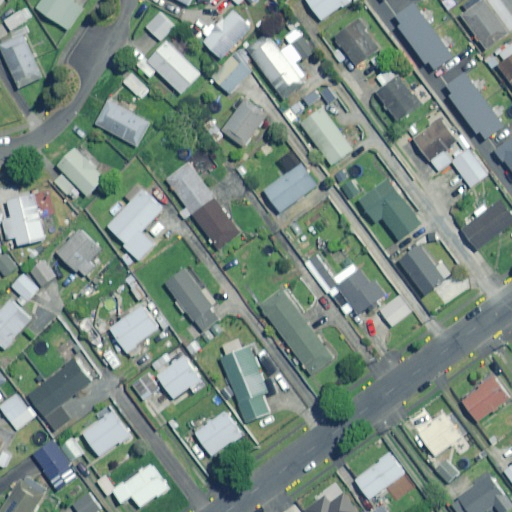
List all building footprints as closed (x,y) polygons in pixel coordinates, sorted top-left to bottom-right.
[(76,0),(44,0),(38,9),(69,30),(84,9),(75,3),(76,0)] [(353,0),(308,0),(323,21),(353,0)] [(510,35),(485,0),(484,0),(462,16),(487,51),(510,35)] [(32,18),(26,9),(6,21),(12,31),(32,18)] [(253,29),(234,11),(217,28),(214,24),(206,32),(211,37),(206,43),(223,59),(253,29)] [(176,27),(161,13),(145,31),(160,44),(176,27)] [(302,27),(295,18),(286,24),(293,33),(302,27)] [(380,52),(359,21),(336,37),(357,67),(380,52)] [(244,48),(287,103),(307,87),(302,80),(307,76),(298,65),(294,68),(265,31),(244,48)] [(44,78),(24,35),(0,46),(20,89),(44,78)] [(315,52),(302,35),(288,45),(301,62),(315,52)] [(511,41),(486,59),(493,68),(497,65),(511,85),(511,41)] [(202,75),(168,42),(149,62),(145,58),(138,65),(151,78),(158,71),(183,95),(202,75)] [(395,57),(389,49),(372,62),(378,70),(395,57)] [(252,72),(235,56),(214,79),(231,95),(252,72)] [(388,111),(390,110),(399,123),(421,108),(393,67),(378,78),(385,88),(378,92),(376,94),(388,111)] [(150,90),(134,75),(126,83),(143,98),(150,90)] [(324,103),(316,92),(308,97),(317,109),(324,103)] [(151,123),(110,101),(97,125),(139,147),(151,123)] [(268,116),(248,101),(224,132),(245,147),(268,116)] [(354,150),(324,109),(303,124),(333,165),(354,150)] [(460,141),(441,117),(414,138),(440,171),(453,162),(445,153),(460,141)] [(59,166),(66,174),(58,181),(75,199),(83,192),(89,197),(107,179),(77,149),(59,166)] [(489,176),(469,150),(453,162),(473,188),(489,176)] [(187,220),(194,215),(217,250),(240,235),(191,163),(169,178),(189,208),(182,213),(187,220)] [(319,186),(303,164),(266,192),(282,213),(319,186)] [(421,225),(388,181),(360,202),(376,223),(382,219),(400,241),(421,225)] [(360,193),(353,182),(343,188),(351,200),(360,193)] [(164,210),(144,191),(109,227),(127,244),(124,246),(140,261),(155,246),(142,233),(164,210)] [(46,239),(34,195),(1,204),(5,221),(13,248),(46,239)] [(475,213),(479,218),(463,231),(478,251),(511,225),(511,215),(497,196),(491,200),(495,206),(489,211),(485,205),(475,213)] [(81,231),(60,254),(86,278),(97,266),(92,262),(102,251),(81,231)] [(448,281),(423,244),(399,261),(424,297),(448,281)] [(17,268),(7,253),(0,257),(0,270),(4,277),(17,268)] [(376,279),(371,282),(362,269),(360,271),(355,265),(335,279),(317,256),(306,264),(332,299),(342,291),(351,303),(343,309),(347,315),(355,309),(361,317),(370,310),(372,313),(382,306),(380,303),(389,297),(376,279)] [(56,277),(43,260),(30,270),(43,287),(56,277)] [(215,308),(185,270),(165,286),(195,324),(215,308)] [(40,289),(25,275),(13,287),(23,296),(18,301),(23,306),(40,289)] [(147,296),(133,276),(125,281),(140,301),(147,296)] [(334,361),(283,292),(263,306),(314,376),(334,361)] [(413,313),(400,297),(381,311),(394,327),(413,313)] [(16,342),(15,340),(33,320),(11,301),(0,313),(0,343),(4,347),(8,351),(16,342)] [(112,329),(128,352),(129,354),(139,347),(138,345),(159,330),(143,307),(112,329)] [(125,356),(115,341),(108,346),(118,361),(125,356)] [(269,393),(251,348),(222,359),(248,423),(270,415),(263,396),(269,393)] [(172,360),(168,355),(153,365),(157,371),(172,360)] [(175,399),(191,388),(192,389),(203,382),(201,378),(186,356),(158,375),(175,399)] [(95,382),(77,359),(29,396),(56,431),(73,418),(63,406),(95,382)] [(161,389),(148,372),(132,384),(145,401),(161,389)] [(492,413),(494,415),(500,410),(499,408),(510,400),(494,378),(463,401),(479,423),(492,413)] [(33,408),(30,410),(18,395),(1,408),(19,431),(27,424),(39,415),(33,408)] [(213,457),(232,443),(233,445),(244,437),(239,430),(227,412),(197,434),(213,457)] [(101,457),(120,444),(121,446),(132,438),(125,427),(114,413),(84,434),(101,457)] [(431,424),(432,425),(420,434),(437,457),(452,446),(453,448),(459,444),(458,442),(463,439),(448,417),(446,414),(431,424)] [(85,453),(75,438),(65,445),(76,460),(85,453)] [(72,465),(54,441),(35,455),(53,479),(72,465)] [(4,450),(0,458),(0,463),(8,468),(15,456),(4,450)] [(380,461),(381,462),(357,481),(371,500),(406,474),(393,457),(390,453),(380,461)] [(458,474),(445,461),(435,471),(448,484),(458,474)] [(115,491),(115,492),(124,504),(135,497),(142,508),(170,490),(154,465),(116,490),(115,491)] [(492,511),(496,509),(498,511),(507,511),(511,508),(511,503),(488,475),(450,507),(454,511),(492,511)] [(35,511),(46,495),(22,480),(1,511),(35,511)] [(328,493),(305,508),(307,511),(366,511),(351,489),(335,499),(328,493)] [(98,511),(101,510),(90,493),(72,506),(75,511),(98,511)]
